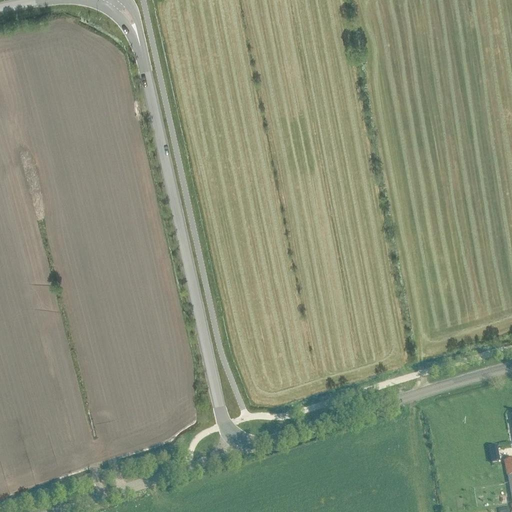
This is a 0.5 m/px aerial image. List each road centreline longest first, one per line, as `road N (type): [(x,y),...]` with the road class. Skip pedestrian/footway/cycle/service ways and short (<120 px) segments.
road 1 (secondary): [(139,43),(219,406),(233,438)]
road 2 (secondary): [(233,438),(261,445),(511,368)]
road 3 (unclassified): [(61,511),(208,462),(233,438)]
